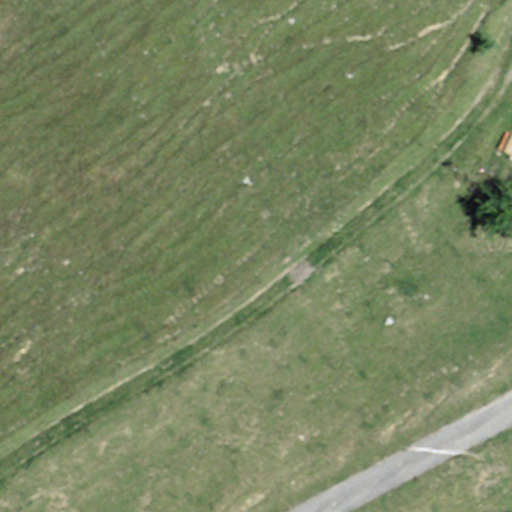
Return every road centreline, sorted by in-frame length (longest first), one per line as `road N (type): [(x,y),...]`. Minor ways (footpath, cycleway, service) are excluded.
road 1 (track): [(511,34),(491,68),(372,182),(232,295),(0,441)]
road 2 (track): [(511,409),(316,511)]
